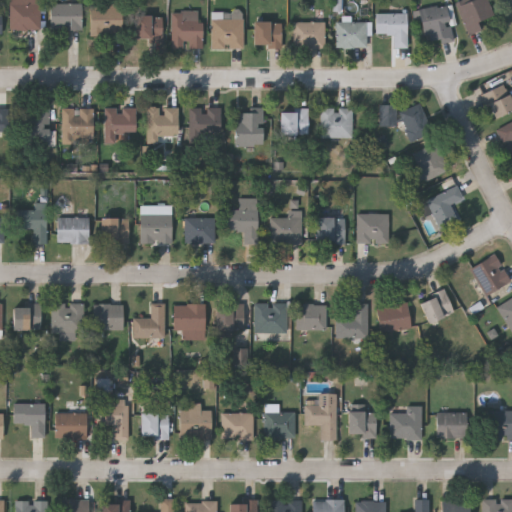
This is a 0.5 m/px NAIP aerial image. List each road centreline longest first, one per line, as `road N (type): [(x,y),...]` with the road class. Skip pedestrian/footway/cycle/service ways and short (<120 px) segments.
road 1 (residential): [(511,219),(424,267),(392,275),(0,275)]
road 2 (residential): [(511,55),(440,78),(384,81),(0,75)]
road 3 (residential): [(511,471),(0,470)]
road 4 (residential): [(440,78),(511,220)]
